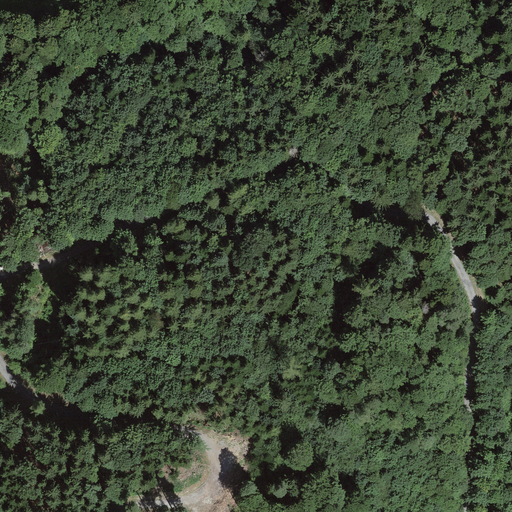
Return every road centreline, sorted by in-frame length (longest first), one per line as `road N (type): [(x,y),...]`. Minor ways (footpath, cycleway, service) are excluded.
road 1 (track): [(0,276),(254,175),(307,162),(332,169),(373,212),(428,212),(479,318),(462,511)]
road 2 (track): [(121,511),(189,503),(218,478),(216,443),(179,425),(53,407),(15,384),(0,359)]
